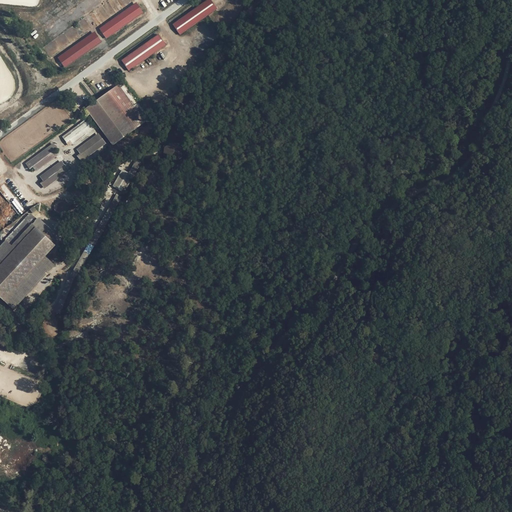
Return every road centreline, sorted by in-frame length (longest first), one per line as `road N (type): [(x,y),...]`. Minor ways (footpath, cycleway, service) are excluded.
road 1 (track): [(185,511),(193,482),(268,349),(332,280),(375,217),(472,150),(511,49)]
road 2 (unclassified): [(184,0),(0,134)]
